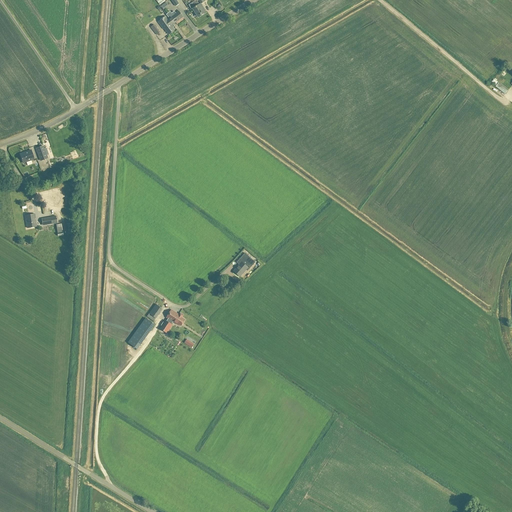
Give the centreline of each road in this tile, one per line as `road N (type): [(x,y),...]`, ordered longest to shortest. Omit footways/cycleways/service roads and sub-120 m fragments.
road 1 (tertiary): [(0,145),(52,124),(252,0)]
road 2 (unclassified): [(152,511),(0,418)]
road 3 (unknown): [(384,0),(497,98),(511,97)]
